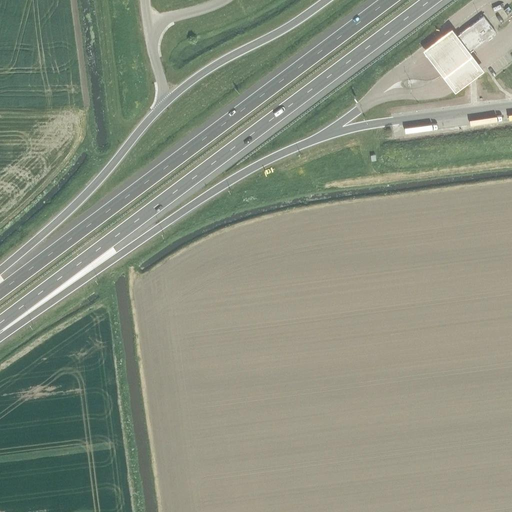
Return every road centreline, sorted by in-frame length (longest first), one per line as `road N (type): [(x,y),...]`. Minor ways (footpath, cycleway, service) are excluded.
road 1 (motorway): [(0,325),(439,0)]
road 2 (motorway): [(401,0),(0,294)]
road 3 (motorway): [(0,334),(156,226),(333,133)]
road 4 (motorway): [(166,101),(74,210),(0,271)]
